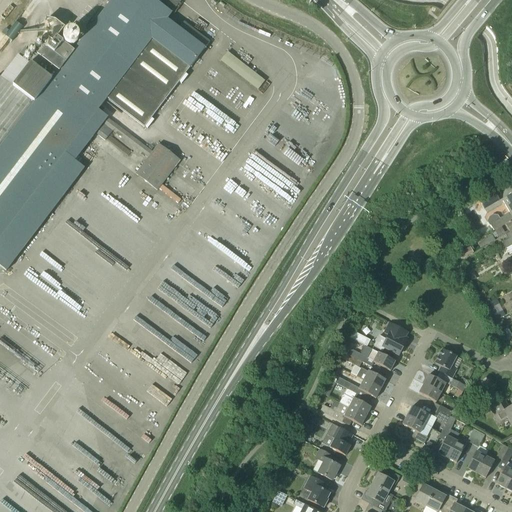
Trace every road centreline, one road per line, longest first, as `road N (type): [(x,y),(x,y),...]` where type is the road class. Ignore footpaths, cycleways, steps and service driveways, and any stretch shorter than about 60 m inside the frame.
road 1 (unclassified): [(128,511),(355,134),(358,99),(336,46),(257,0)]
road 2 (primary): [(376,64),(381,123),(214,403)]
road 3 (primary): [(214,403),(281,317),(377,167)]
road 4 (residential): [(511,511),(370,437)]
road 5 (primary): [(151,511),(214,403)]
